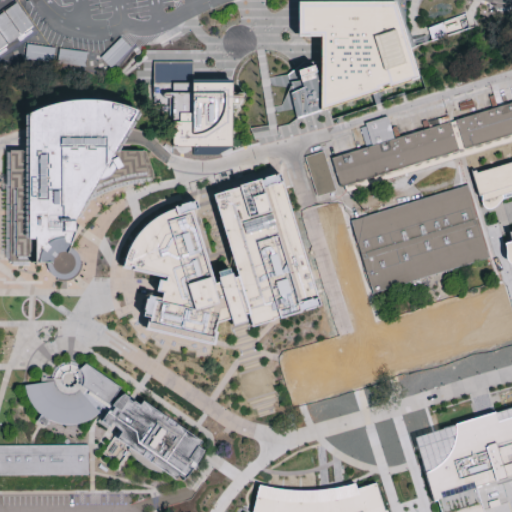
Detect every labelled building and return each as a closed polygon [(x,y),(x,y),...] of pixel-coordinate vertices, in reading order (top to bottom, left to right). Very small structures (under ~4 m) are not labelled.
[(321,108),(321,33),(300,32),(299,0),(396,0),(420,75),(321,108)] [(432,41),(427,27),(464,15),(469,28),(432,41)] [(193,61),(193,80),(232,80),(232,145),(211,145),(211,153),(192,153),(192,146),(172,146),(172,101),(152,101),(152,61),(193,61)] [(139,106),(116,148),(135,148),(145,148),(155,176),(136,178),(126,180),(119,181),(102,187),(88,194),(74,218),(78,224),(77,225),(70,246),(75,249),(80,255),(81,263),(79,270),(75,275),(66,279),(59,278),(53,275),(48,270),(46,262),(29,262),(29,264),(10,264),(11,256),(5,256),(7,148),(29,147),(29,110),(48,102),(57,99),(69,97),(78,96),(86,95),(97,95),(107,96),(139,106)] [(511,132),(373,175),(341,185),(332,157),(366,146),(359,126),(389,117),(395,137),(511,100),(511,132)] [(316,195),(335,189),(322,150),(304,155),(316,195)] [(472,170),(479,194),(481,193),(481,196),(481,197),(482,200),(482,202),(483,204),(485,206),(487,207),(490,207),(492,207),(494,206),(496,204),(498,203),(500,201),(501,199),(502,198),(504,196),(511,193),(511,230),(510,231),(511,239),(505,241),(506,248),(507,255),(508,259),(510,261),(511,263),(511,160),(478,171),(477,169),(472,170)] [(192,199),(192,200),(191,200),(190,199),(181,202),(181,204),(177,204),(177,203),(175,204),(175,206),(172,207),(165,210),(158,213),(151,218),(144,224),(139,231),(135,236),(131,243),(128,249),(126,256),(124,261),(123,265),(167,275),(166,278),(160,277),(158,284),(157,289),(163,291),(162,296),(149,292),(148,296),(147,296),(144,307),(145,307),(144,313),(149,315),(146,327),(169,332),(215,343),(215,341),(218,330),(215,329),(217,319),(231,315),(233,324),(241,322),(247,319),(245,311),(248,310),(253,324),(276,317),(321,304),(319,295),(317,296),(282,179),(284,179),(281,170),(276,172),(276,173),(275,173),(275,171),(264,174),(265,176),(262,177),(261,176),(239,182),(240,185),(238,185),(238,184),(213,192),(238,274),(234,275),(232,271),(219,275),(221,279),(215,281),(193,207),(199,205),(197,198),(192,199)] [(373,292),(351,218),(467,185),(490,255),(373,292)] [(321,215),(340,210),(338,202),(319,207),(321,215)] [(355,329),(346,301),(344,302),(333,265),(336,264),(321,216),(338,211),(373,323),(355,329)] [(511,336),(423,363),(422,360),(422,358),(393,367),(382,331),(413,322),(410,313),(498,287),(511,332),(511,336)] [(386,368),(357,377),(359,381),(359,384),(354,385),(298,402),(282,352),(344,333),(347,341),(375,332),(386,368)] [(429,376),(463,371),(463,365),(454,366),(453,358),(427,362),(429,376)] [(180,473),(176,478),(166,472),(161,471),(153,469),(149,467),(143,463),(134,456),(130,453),(128,448),(130,445),(118,438),(122,431),(113,422),(108,428),(98,421),(106,409),(104,408),(104,407),(97,414),(91,418),(82,422),(71,424),(63,424),(50,419),(46,425),(41,421),(37,419),(41,413),(35,408),(31,403),(27,394),(25,384),(51,380),(52,374),(53,368),(58,364),(61,362),(68,360),(73,361),(79,363),(81,366),(86,362),(121,386),(113,398),(115,400),(118,396),(124,392),(129,395),(129,397),(131,398),(133,400),(135,399),(140,403),(144,399),(202,440),(199,445),(205,449),(203,452),(199,460),(185,477),(180,473)] [(432,403),(471,392),(473,398),(489,393),(487,384),(504,379),(504,380),(511,378),(511,375),(509,365),(427,388),(432,403)] [(416,436),(456,423),(456,422),(495,410),(496,411),(511,406),(511,474),(477,485),(484,511),(442,511),(438,498),(435,499),(416,436)] [(0,445),(32,445),(88,445),(88,475),(0,475),(0,445)] [(262,480),(255,509),(269,511),(389,511),(388,507),(386,507),(377,480),(359,486),(357,479),(343,482),(339,483),(329,485),(324,485),(313,486),(296,486),(279,484),(262,480)]
